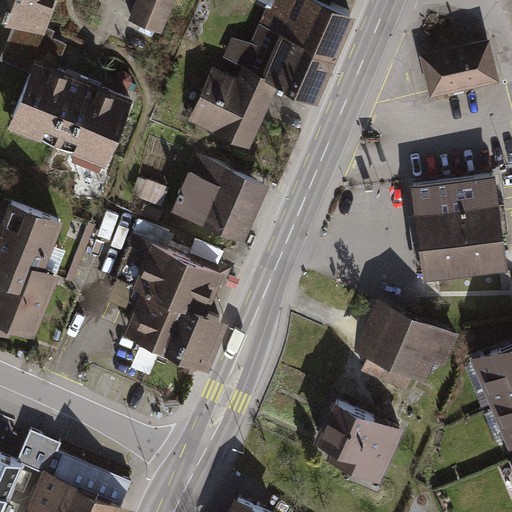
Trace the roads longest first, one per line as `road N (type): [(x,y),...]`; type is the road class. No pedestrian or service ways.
road 1 (secondary): [(389,0),(198,464)]
road 2 (residential): [(198,464),(0,372)]
